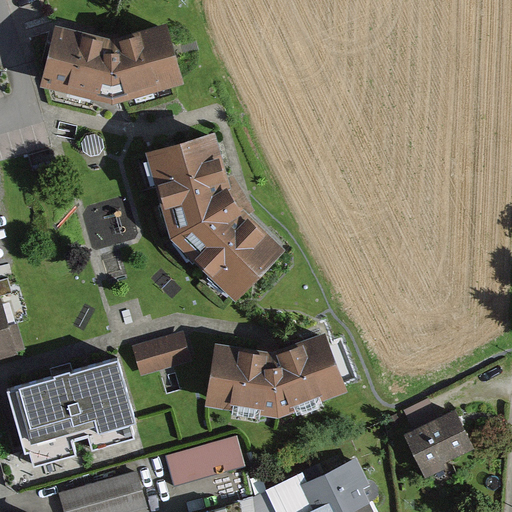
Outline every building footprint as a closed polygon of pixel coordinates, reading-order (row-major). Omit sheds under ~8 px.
[(110,42),(59,28),(41,89),(111,104),(187,85),(162,23),(110,42)] [(215,133),(151,151),(173,233),(234,295),(285,246),(249,210),(231,185),(215,133)] [(2,302),(0,302),(0,360),(18,355),(2,302)] [(275,352),(219,345),(211,404),(278,418),(352,392),(326,330),(275,352)] [(186,334),(138,349),(146,374),(194,359),(186,334)] [(118,349),(8,379),(26,444),(30,443),(33,456),(75,445),(71,429),(88,425),(92,440),(134,428),(131,415),(136,414),(118,349)] [(436,406),(402,422),(429,478),(478,455),(459,413),(443,421),(436,406)] [(237,440),(168,459),(176,489),(245,471),(237,440)] [(369,485),(357,463),(315,486),(307,472),(267,494),(276,511),(371,511),(360,490),(369,485)] [(139,474),(63,497),(67,511),(138,511),(150,509),(139,474)] [(241,511),(238,500),(192,511),(241,511)]
